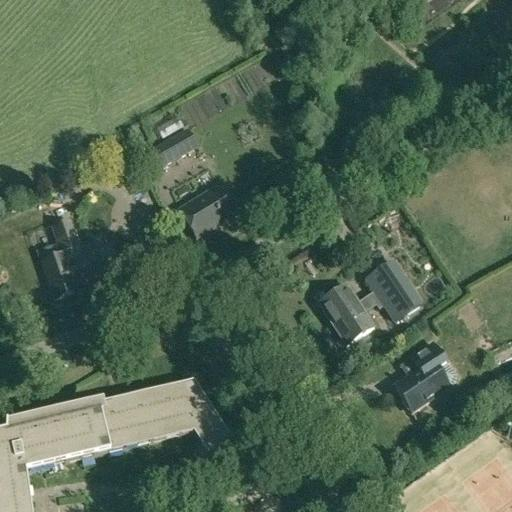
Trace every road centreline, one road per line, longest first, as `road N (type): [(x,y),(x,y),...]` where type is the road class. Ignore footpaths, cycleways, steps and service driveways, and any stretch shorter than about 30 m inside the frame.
road 1 (residential): [(192,291),(511,93)]
road 2 (residential): [(336,511),(192,291)]
road 3 (residential): [(192,291),(0,364)]
